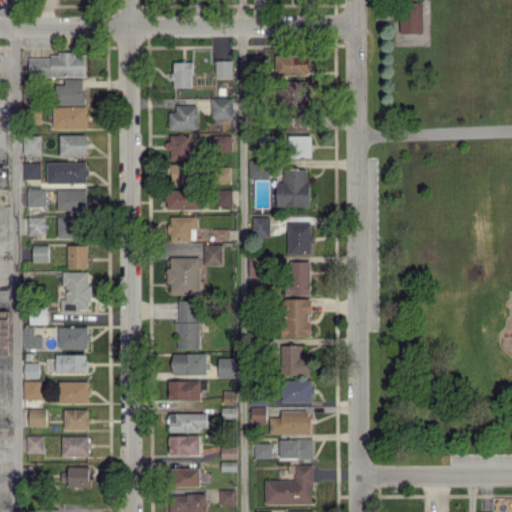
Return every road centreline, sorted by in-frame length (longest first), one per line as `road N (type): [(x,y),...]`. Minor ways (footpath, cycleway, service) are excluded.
road 1 (residential): [(353,0),(359,511)]
road 2 (residential): [(126,0),(131,511)]
road 3 (residential): [(0,25),(354,24)]
road 4 (residential): [(360,474),(511,473)]
